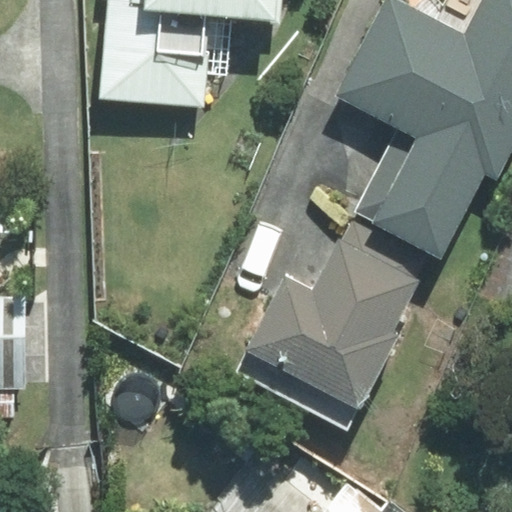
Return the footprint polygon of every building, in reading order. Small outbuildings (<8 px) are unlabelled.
[(293,14),(293,0),(115,0),(110,101),(225,108),(231,11),(293,14)] [(362,201),(457,248),(498,164),(510,170),(511,167),(511,0),(487,0),(476,24),(427,0),(389,0),(347,86),(405,114),(362,201)] [(441,274),(357,232),(336,274),(304,258),(256,353),(371,411),(441,274)] [(57,296),(0,295),(0,386),(56,387),(57,296)] [(386,511),(311,448),(263,505),(271,511),(386,511)]
